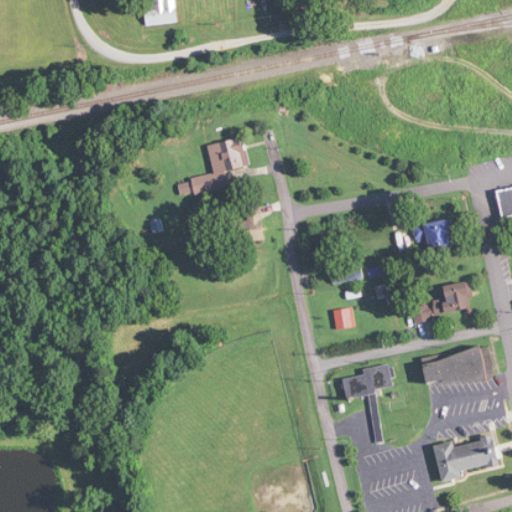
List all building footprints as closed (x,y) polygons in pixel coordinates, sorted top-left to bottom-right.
[(178,0),(157,0),(158,9),(147,10),(149,26),(182,22),(178,0)] [(231,189),(228,170),(250,166),(245,139),(211,145),(217,173),(193,178),(197,195),(231,189)] [(511,185),(496,189),(502,216),(511,213),(511,185)] [(124,212),(141,210),(139,199),(123,202),(124,212)] [(265,241),(263,208),(253,208),(253,221),(232,222),(233,243),(265,241)] [(431,252),(459,246),(454,219),(425,224),(431,252)] [(367,279),(363,259),(331,264),(335,284),(367,279)] [(469,282),(441,287),(446,313),(474,308),(469,282)] [(497,378),(494,350),(425,358),(428,386),(497,378)] [(382,438),(389,437),(381,388),(398,386),(395,364),(368,368),(369,375),(348,378),(351,398),(375,394),(382,438)] [(435,444),(454,440),(455,446),(483,439),(482,435),(494,432),(498,447),(502,463),(490,466),(489,463),(461,470),(463,475),(444,480),(435,444)]
